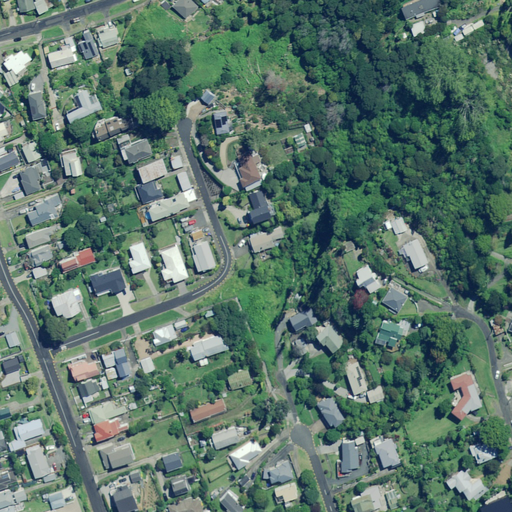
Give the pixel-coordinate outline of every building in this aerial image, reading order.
[(35,8),(32,0),(18,0),(21,11),(35,8)] [(35,0),(36,1),(34,2),(39,13),(54,6),(50,0),(35,0)] [(198,7),(190,0),(178,0),(173,5),(187,18),(198,7)] [(442,6),(439,0),(417,0),(402,6),(407,18),(416,15),(417,18),(425,15),(424,12),(442,6)] [(170,6),(165,1),(161,5),(166,10),(170,6)] [(484,24),(482,20),(473,25),(475,29),(484,24)] [(426,31),(423,21),(411,25),(414,35),(426,31)] [(473,31),(471,26),(463,31),(465,35),(473,31)] [(98,30),(99,33),(100,38),(97,38),(100,46),(103,45),(104,47),(119,42),(115,28),(110,30),(109,27),(98,30)] [(99,54),(90,30),(83,32),(85,39),(80,41),(86,59),(99,54)] [(52,68),(55,67),(57,71),(69,68),(67,64),(75,62),(72,47),(71,47),(70,43),(62,45),(63,49),(49,53),(52,68)] [(24,54),(21,50),(14,55),(12,53),(2,59),(9,69),(11,67),(16,73),(26,67),(24,64),(32,59),(27,52),(24,54)] [(14,73),(11,69),(9,70),(8,68),(4,71),(8,77),(7,78),(12,87),(20,81),(14,73)] [(215,96),(206,89),(200,97),(209,104),(215,96)] [(71,122),(102,109),(103,109),(99,100),(98,101),(95,93),(89,96),(87,90),(77,94),(83,107),(76,110),(75,109),(67,112),(71,122)] [(47,116),(42,91),(29,93),(34,118),(47,116)] [(230,133),(227,110),(214,111),(216,134),(230,133)] [(134,125),(131,114),(95,127),(98,135),(100,140),(111,136),(111,134),(134,125)] [(8,134),(4,122),(0,123),(0,141),(3,140),(1,136),(8,134)] [(130,138),(128,133),(117,137),(119,142),(130,138)] [(306,144),(303,136),(295,139),(298,147),(306,144)] [(130,162),(133,161),(134,162),(139,160),(138,159),(153,154),(147,139),(120,149),(124,159),(128,157),(130,162)] [(42,157),(36,141),(23,146),(29,162),(42,157)] [(252,143),(249,150),(253,152),(257,145),(252,143)] [(77,158),(76,149),(60,152),(62,166),(65,166),(67,175),(81,172),(79,158),(77,158)] [(20,163),(15,151),(0,156),(0,167),(1,171),(20,163)] [(243,186),(245,185),(247,190),(264,184),(261,175),(256,163),(262,161),(259,155),(252,157),(251,154),(239,158),(241,162),(235,164),(240,178),(243,186)] [(183,166),(180,156),(171,159),(174,169),(183,166)] [(168,172),(163,158),(138,166),(143,181),(168,172)] [(41,172),(38,164),(19,170),(27,194),(41,189),(37,179),(41,178),(39,173),(41,172)] [(191,187),(186,171),(178,174),(183,190),(191,187)] [(158,189),(155,180),(138,186),(144,203),(163,196),(161,188),(158,189)] [(196,199),(193,189),(160,200),(148,204),(153,219),(190,206),(188,202),(196,199)] [(272,215),(263,189),(250,194),(255,209),(251,210),(254,221),(272,215)] [(25,197),(23,192),(14,194),(16,200),(25,197)] [(62,204),(58,194),(42,200),(43,202),(36,204),(37,209),(28,212),(33,225),(51,218),(52,219),(59,217),(55,206),(62,204)] [(408,229),(403,217),(391,222),(390,219),(383,222),(386,230),(393,227),(396,234),(408,229)] [(136,218),(132,222),(138,230),(143,226),(136,218)] [(54,234),(51,227),(26,235),(30,247),(50,240),(49,235),(54,234)] [(260,232),(251,235),(249,235),(255,252),(275,245),(273,239),(284,235),(281,227),(261,234),(260,232)] [(205,237),(202,230),(193,233),(195,240),(205,237)] [(71,248),(68,239),(58,242),(61,251),(71,248)] [(404,257),(408,255),(410,255),(415,267),(428,261),(419,239),(404,246),(406,250),(402,252),(404,257)] [(360,259),(352,240),(345,243),(349,252),(352,250),(356,260),(360,259)] [(151,265),(143,241),(130,246),(135,259),(129,261),(133,272),(151,265)] [(216,264),(208,241),(191,247),(197,266),(198,270),(216,264)] [(53,258),(49,245),(29,251),(33,265),(45,262),(44,260),(53,258)] [(188,276),(177,246),(161,251),(167,267),(162,269),(165,278),(173,276),(174,281),(188,276)] [(95,260),(91,247),(74,253),(75,256),(59,262),(62,272),(95,260)] [(47,274),(44,265),(33,269),(36,278),(47,274)] [(429,271),(426,265),(416,271),(419,276),(429,271)] [(359,277),(356,279),(360,285),(364,283),(370,293),(381,287),(368,266),(356,273),(359,277)] [(126,286),(121,268),(99,275),(98,273),(91,276),(98,296),(126,286)] [(401,285),(392,280),(388,286),(390,288),(383,301),(390,305),(388,309),(397,314),(408,296),(398,290),(401,285)] [(83,300),(78,288),(52,298),(58,314),(63,312),(65,317),(81,311),(78,302),(83,300)] [(317,320),(310,307),(290,317),(296,329),(306,324),(307,326),(317,320)] [(504,330),(499,317),(490,320),(496,334),(504,330)] [(187,325),(185,320),(175,324),(177,329),(187,325)] [(379,327),(374,341),(382,343),(381,347),(387,349),(388,345),(395,347),(397,338),(401,339),(402,337),(406,338),(410,323),(400,320),(399,323),(389,320),(389,322),(383,320),(381,327),(379,327)] [(337,333),(340,331),(333,323),(331,325),(328,321),(324,324),(326,326),(316,334),(323,342),(325,340),(333,351),(344,342),(337,333)] [(177,337),(172,324),(155,331),(154,339),(156,344),(177,337)] [(20,343),(16,331),(5,335),(9,347),(20,343)] [(223,340),(220,334),(195,343),(196,346),(191,347),(195,359),(229,347),(226,338),(223,340)] [(303,337),(298,339),(302,348),(307,345),(303,337)] [(132,371),(124,346),(102,353),(106,366),(116,363),(120,375),(132,371)] [(155,369),(151,357),(141,361),(145,373),(155,369)] [(86,364),(85,360),(69,365),(72,375),(74,374),(76,380),(99,373),(96,361),(86,364)] [(368,388),(358,362),(351,364),(345,366),(355,393),(368,388)] [(117,376),(114,367),(107,370),(110,379),(117,376)] [(253,382),(248,367),(227,374),(230,381),(227,382),(230,389),(253,382)] [(452,409),(462,418),(470,408),(472,409),(482,405),(471,373),(467,375),(466,372),(451,378),(454,388),(461,386),(464,394),(452,409)] [(10,385),(8,378),(0,380),(0,386),(0,388),(10,385)] [(100,390),(96,378),(78,384),(85,403),(93,400),(91,393),(100,390)] [(379,400),(376,391),(369,394),(372,402),(379,400)] [(345,418),(330,397),(319,405),(329,419),(327,420),(330,425),(334,422),(336,425),(345,418)] [(208,403),(212,414),(227,409),(222,398),(208,403)] [(109,418),(124,412),(122,405),(117,407),(114,400),(88,410),(94,423),(109,418)] [(212,414),(208,403),(190,410),(195,421),(212,414)] [(0,409),(0,419),(12,416),(9,406),(0,409)] [(45,431),(40,418),(14,427),(18,440),(8,443),(11,451),(26,445),(24,439),(45,431)] [(94,423),(92,424),(94,430),(92,431),(93,433),(88,435),(90,441),(97,438),(98,440),(130,428),(128,422),(121,425),(118,418),(110,421),(109,418),(94,423)] [(240,439),(235,426),(212,434),(213,438),(209,439),(213,448),(240,439)] [(472,430),(474,439),(487,437),(486,427),(472,430)] [(365,441),(363,436),(355,439),(357,444),(365,441)] [(382,442),(380,437),(371,441),(375,453),(379,451),(384,465),(393,462),(393,464),(400,462),(392,438),(382,442)] [(254,443),(252,440),(230,455),(239,468),(250,460),(248,458),(262,449),(257,441),(254,443)] [(355,440),(344,440),(345,461),(338,461),(339,467),(342,466),(342,471),(352,470),(352,467),(360,467),(359,447),(355,447),(355,440)] [(489,446),(487,442),(481,444),(480,442),(470,446),(473,455),(475,455),(478,462),(501,453),(498,443),(489,446)] [(134,458),(129,443),(114,448),(112,445),(101,448),(108,467),(134,458)] [(36,476),(51,471),(46,458),(45,458),(42,450),(43,449),(42,445),(27,451),(36,476)] [(183,465),(178,451),(163,456),(167,470),(183,465)] [(13,468),(5,470),(2,462),(0,462),(0,489),(8,487),(7,484),(18,481),(13,468)] [(294,477),(289,463),(269,469),(273,481),(280,479),(281,481),(294,477)] [(463,488),(471,482),(469,479),(472,478),(467,471),(464,473),(462,469),(447,480),(451,487),(456,484),(460,490),(462,489),(463,488)] [(142,479),(139,471),(130,474),(133,482),(142,479)] [(56,478),(55,473),(43,478),(45,482),(56,478)] [(251,479),(246,474),(239,481),(244,486),(251,479)] [(189,489),(186,478),(172,483),(176,494),(189,489)] [(471,482),(463,488),(469,497),(473,494),(476,499),(488,490),(480,478),(472,483),(471,482)] [(282,501),(285,508),(292,506),(290,499),(299,496),(295,483),(273,490),(275,495),(278,503),(282,501)] [(138,505),(131,486),(122,489),(121,485),(116,487),(118,491),(113,492),(120,511),(138,505)] [(364,511),(380,507),(374,486),(368,488),(369,492),(352,498),(356,511),(364,511)] [(0,507),(15,502),(10,489),(0,492),(0,507)] [(26,499),(24,490),(15,492),(17,501),(26,499)] [(230,490),(220,500),(225,504),(223,507),(228,511),(229,511),(231,510),(233,511),(239,511),(246,504),(237,496),(236,497),(230,490)] [(400,506),(394,490),(386,492),(392,509),(400,506)] [(66,504),(62,491),(49,496),(48,493),(42,495),(44,499),(49,498),(53,508),(66,504)] [(440,509),(434,495),(429,497),(435,511),(440,509)] [(511,511),(511,503),(509,495),(482,506),(484,511),(511,511)] [(196,511),(204,509),(200,497),(194,499),(193,497),(169,505),(171,511),(196,511)]
